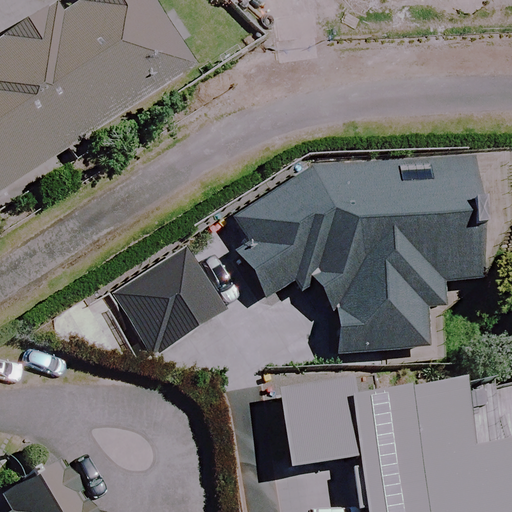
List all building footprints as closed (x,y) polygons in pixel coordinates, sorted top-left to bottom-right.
[(0,195),(182,74),(132,0),(63,0),(0,43),(0,195)] [(219,226),(231,245),(207,260),(253,332),(279,319),(316,319),(316,351),(331,351),(331,364),(412,365),(412,346),(433,346),(433,299),(462,299),(462,172),(294,171),(219,226)] [(211,318),(172,259),(107,302),(146,361),(211,318)] [(494,511),(487,451),(453,456),(445,395),(374,404),(372,386),(261,400),(271,479),(343,470),(348,511),(494,511)] [(101,511),(75,460),(0,497),(0,511),(101,511)]
